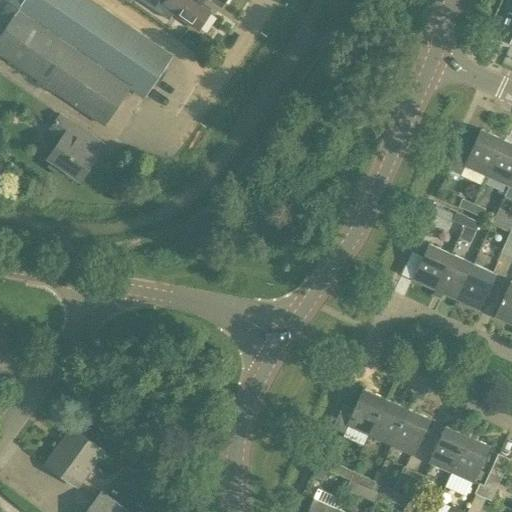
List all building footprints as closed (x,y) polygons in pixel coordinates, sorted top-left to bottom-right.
[(172,55),(90,0),(24,0),(19,9),(130,85),(129,86),(130,87),(130,85),(145,95),(172,55)] [(192,0),(139,0),(168,19),(172,12),(197,29),(209,11),(199,4),(192,0)] [(0,36),(0,53),(104,125),(130,87),(129,86),(130,85),(19,9),(0,36)] [(47,167),(61,176),(65,170),(79,180),(97,154),(83,144),(89,135),(59,114),(50,128),(64,138),(49,160),(51,161),(47,167)] [(480,130),(472,148),(461,142),(449,170),(461,175),(465,166),(487,176),(503,141),(480,130)] [(511,179),(511,145),(503,141),(487,176),(509,187),(511,179)] [(471,212),(474,203),(462,198),(458,206),(471,212)] [(474,203),(471,212),(482,217),(486,208),(474,203)] [(459,238),(468,216),(456,211),(447,233),(459,238)] [(511,221),(497,215),(492,225),(509,233),(508,234),(511,235),(511,221)] [(480,221),(468,216),(459,238),(470,243),(480,221)] [(511,235),(508,234),(500,252),(511,257),(511,235)] [(435,291),(450,255),(428,244),(412,280),(435,291)] [(450,255),(435,291),(432,296),(440,299),(442,294),(457,301),(473,265),(450,255)] [(496,275),(473,265),(457,301),(480,311),(496,275)] [(511,325),(511,282),(510,282),(494,318),(511,325)] [(332,428),(336,430),(330,445),(336,447),(342,433),(343,433),(346,425),(368,435),(384,399),(362,389),(353,409),(343,404),(332,428)] [(384,399),(368,435),(391,445),(407,409),(384,399)] [(407,409),(391,445),(413,455),(430,419),(407,409)] [(451,472),(468,436),(445,426),(429,462),(451,472)] [(104,451),(72,428),(45,465),(77,488),(104,451)] [(468,436),(451,472),(474,482),(490,446),(468,436)] [(488,473),(500,478),(510,458),(498,452),(488,473)] [(348,479),(352,470),(329,460),(329,462),(320,458),(313,475),(321,479),(326,469),(348,479)] [(406,491),(416,471),(404,466),(395,486),(406,491)] [(352,470),(348,479),(350,480),(346,489),(373,501),(380,485),(374,482),(375,481),(352,470)] [(181,497),(193,490),(182,471),(170,479),(181,497)] [(416,471),(406,491),(418,496),(427,476),(416,471)] [(500,478),(488,473),(483,484),(479,482),(474,493),(490,500),(500,478)] [(406,491),(395,486),(391,493),(403,498),(406,491)] [(130,511),(101,490),(84,511),(130,511)] [(406,491),(403,498),(415,503),(418,496),(406,491)] [(333,511),(335,508),(312,498),(306,511),(333,511)]
